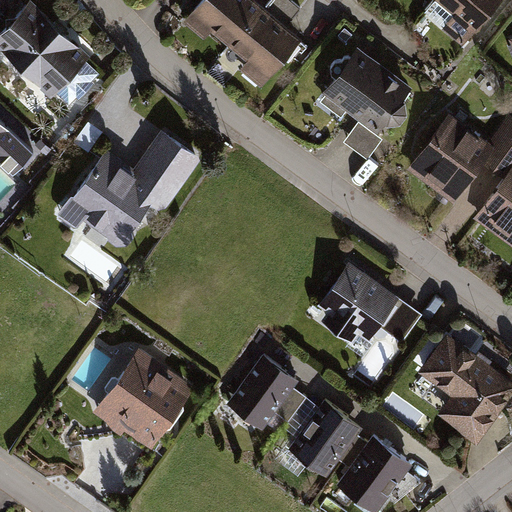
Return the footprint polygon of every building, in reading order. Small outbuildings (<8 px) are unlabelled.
[(210,33),(230,48),(260,11),(245,0),(205,0),(186,24),(205,39),(210,33)] [(436,0),(457,16),(443,33),(461,47),(498,0),(436,0)] [(28,1),(0,33),(0,52),(53,99),(56,95),(71,108),(100,76),(86,63),(91,57),(28,1)] [(244,70),(263,85),(298,42),(260,11),(230,48),(249,64),(244,70)] [(358,49),(318,102),(340,119),(346,110),(378,134),(385,126),(401,127),(408,117),(404,99),(412,89),(358,49)] [(410,170),(464,211),(511,146),(511,117),(509,115),(488,144),(450,116),(410,170)] [(0,162),(14,176),(34,154),(0,122),(0,162)] [(381,140),(359,123),(344,143),(367,159),(381,140)] [(164,216),(203,161),(163,133),(135,172),(109,153),(63,219),(79,230),(82,225),(118,249),(130,248),(156,210),(164,216)] [(511,146),(464,211),(511,246),(511,146)] [(359,335),(371,344),(381,330),(402,345),(423,315),(350,264),(319,308),(328,314),(322,323),(353,344),(359,335)] [(440,419),(478,446),(511,397),(511,381),(447,337),(420,375),(454,399),(440,419)] [(96,413),(150,451),(194,389),(140,351),(96,413)] [(264,358),(228,408),(260,431),(273,414),(289,426),(307,400),(291,389),(297,381),(264,358)] [(304,436),(291,453),(324,476),(336,460),(351,470),(369,444),(355,434),(360,427),(328,403),(322,411),(307,400),(289,426),(304,436)] [(351,470),(339,487),(373,511),(376,511),(388,496),(396,502),(419,480),(406,471),(411,464),(374,438),(369,444),(351,470)]
